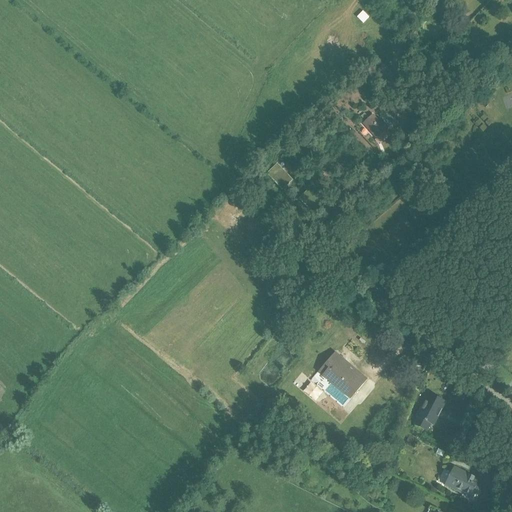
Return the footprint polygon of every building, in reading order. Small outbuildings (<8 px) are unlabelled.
[(416,11),(394,22),(398,30),(420,19),(416,11)] [(362,12),(356,18),(363,24),(369,18),(362,12)] [(494,71),(484,81),(491,88),(501,78),(494,71)] [(380,119),(389,129),(396,122),(387,113),(380,119)] [(362,125),(376,140),(377,139),(380,142),(389,135),(386,131),(387,131),(373,115),(362,125)] [(300,198),(306,204),(318,193),(312,187),(300,198)] [(439,245),(446,237),(444,235),(441,232),(433,240),(435,242),(439,245)] [(275,279),(281,290),(286,287),(280,276),(275,279)] [(296,279),(287,289),(297,298),(306,288),(296,279)] [(335,353),(318,373),(322,376),(322,377),(350,400),(367,379),(335,353)] [(442,361),(437,368),(446,376),(452,369),(442,361)] [(414,425),(427,432),(431,425),(433,426),(445,403),(429,395),(414,425)] [(411,446),(415,439),(409,436),(406,443),(411,446)] [(338,470),(331,464),(327,469),(335,475),(338,470)] [(468,500),(476,503),(482,489),(476,486),(479,479),(454,467),(444,486),(469,498),(468,500)]
